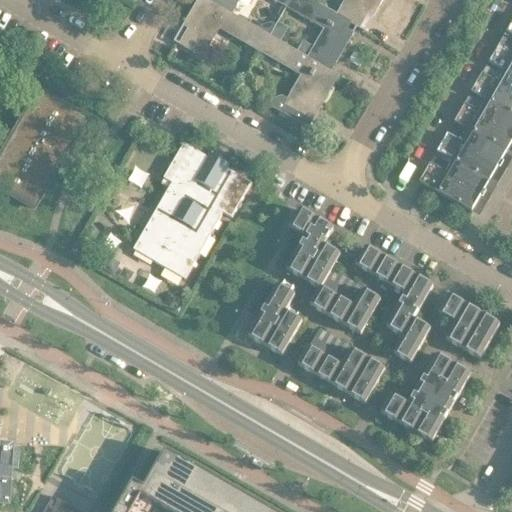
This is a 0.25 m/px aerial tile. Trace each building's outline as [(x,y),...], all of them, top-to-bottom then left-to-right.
[(258,54),(267,37),(231,16),(206,2),(203,0),(196,0),(171,43),(200,60),(217,31),(258,54)] [(290,0),(206,0),(206,2),(231,16),(240,0),(268,0),(285,10),(290,0)] [(290,0),(285,10),(323,31),(306,60),(330,73),(355,30),(334,18),(303,0),(290,0)] [(344,0),(334,18),(355,30),(363,35),(382,0),(344,0)] [(260,32),(267,36),(274,25),(266,21),(260,32)] [(330,73),(306,60),(267,37),(258,54),(298,77),(285,101),(279,98),(273,100),(272,100),(268,108),(307,130),(337,78),(330,73)] [(511,52),(497,46),(486,65),(505,75),(511,79),(511,52)] [(500,85),(479,76),(469,94),(488,105),(511,118),(511,79),(505,75),(500,85)] [(17,132),(0,160),(0,191),(32,210),(55,172),(50,169),(80,117),(37,92),(15,131),(17,132)] [(482,116),(462,107),(452,124),(471,135),(505,155),(511,142),(511,118),(488,105),(482,116)] [(465,145),(445,137),(435,154),(454,165),(487,185),(505,155),(471,135),(465,145)] [(183,280),(222,214),(230,219),(250,184),(223,169),(219,177),(204,169),(208,161),(182,146),(162,180),(171,185),(132,251),(183,280)] [(448,175),(428,166),(417,184),(470,215),(487,185),(454,165),(448,175)] [(303,237),(304,237),(314,220),(297,210),(287,228),(303,237)] [(304,237),(321,247),(322,247),(332,230),(314,220),(304,237)] [(303,237),(293,254),(311,264),(321,247),(304,237),(303,237)] [(322,247),(321,247),(311,264),(328,274),(339,256),(322,247)] [(354,267),(371,277),(382,259),(365,249),(354,267)] [(284,271),(301,281),(311,264),(293,254),(284,271)] [(398,269),(382,259),(371,277),(388,286),(398,269)] [(111,278),(117,267),(107,261),(101,272),(111,278)] [(328,274),(311,264),(301,281),(319,291),(319,289),(328,274)] [(388,286),(404,296),(415,278),(398,269),(388,286)] [(328,274),(319,289),(319,291),(310,306),(326,315),(336,299),(344,283),(328,274)] [(432,288),(415,278),(404,296),(421,306),(432,288)] [(326,315),(343,325),(353,309),(362,293),(344,283),(336,299),(326,315)] [(265,303),(282,313),(283,312),(292,297),(274,287),(265,303)] [(353,309),(370,319),(379,302),(362,293),(353,309)] [(404,296),(394,312),(412,322),(412,321),(421,306),(404,296)] [(453,324),(454,324),(464,307),(447,298),(437,314),(453,324)] [(282,313),(265,303),(256,320),(273,330),(282,313)] [(470,334),(480,317),(464,307),(454,324),(470,334)] [(360,335),(370,319),(353,309),(343,325),(360,335)] [(300,322),(283,312),(282,313),(273,330),(290,340),(300,322)] [(402,338),(412,322),(394,312),(385,328),(402,338)] [(498,327),(480,317),(470,334),(488,344),(498,327)] [(263,347),(273,330),(256,320),(246,337),(263,347)] [(412,321),(412,322),(402,338),(420,348),(429,331),(412,321)] [(453,324),(443,341),(461,351),(470,334),(454,324),(453,324)] [(290,340),(273,330),(263,347),(280,357),(290,340)] [(296,366),(313,376),(322,360),(332,344),(315,334),(306,350),(296,366)] [(488,344),(470,334),(461,351),(478,361),(488,344)] [(420,348),(402,338),(392,354),(410,365),(420,348)] [(332,344),(322,360),(313,376),(330,386),(339,369),(348,354),(332,344)] [(339,369),(356,379),(366,362),(348,354),(339,369)] [(425,373),(443,383),(452,366),(435,356),(425,373)] [(383,372),(366,362),(356,379),(373,389),(383,372)] [(460,393),(469,377),(470,376),(452,366),(443,383),(460,393)] [(347,395),(356,379),(339,369),(330,386),(347,395)] [(415,390),(433,400),(443,383),(425,373),(415,390)] [(347,395),(364,405),(373,389),(356,379),(347,395)] [(450,410),(460,393),(443,383),(433,400),(450,410)] [(415,390),(406,407),(423,417),(433,400),(415,390)] [(389,397),(380,415),(396,424),(406,407),(389,397)] [(450,410),(433,400),(423,417),(441,427),(450,410)] [(396,424),(413,434),(423,417),(406,407),(396,424)] [(441,427),(423,417),(413,434),(431,444),(441,427)] [(0,445),(0,505),(9,506),(13,446),(0,445)] [(264,511),(163,453),(142,491),(131,485),(115,511),(264,511)] [(75,511),(51,498),(42,511),(75,511)]
